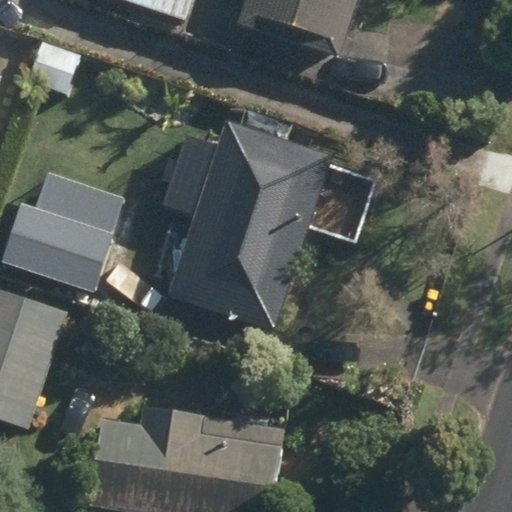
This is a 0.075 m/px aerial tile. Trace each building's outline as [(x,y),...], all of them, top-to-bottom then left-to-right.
[(94,0),(187,27),(195,0),(94,0)] [(249,0),(239,33),(340,65),(361,0),(249,0)] [(41,84),(75,95),(86,61),(53,50),(41,84)] [(170,304),(275,338),(333,166),(228,132),(170,304)] [(30,279),(109,305),(125,258),(108,252),(120,218),(57,198),(30,279)] [(0,430),(26,439),(67,321),(0,297),(0,430)] [(89,511),(271,511),(280,457),(201,443),(204,427),(146,417),(143,435),(103,428),(89,511)]
